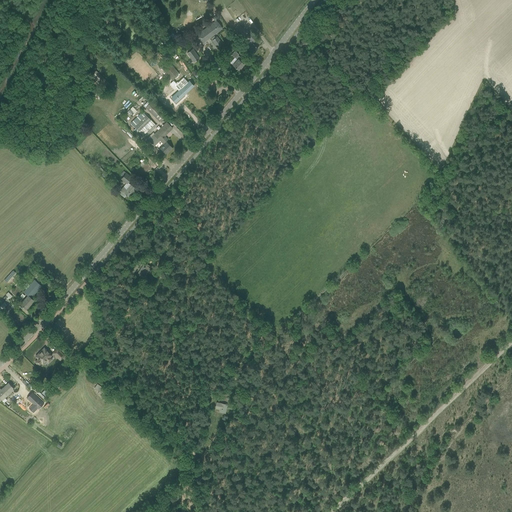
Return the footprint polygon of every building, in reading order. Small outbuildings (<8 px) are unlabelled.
[(196,36),(202,44),(222,29),(216,21),(196,36)] [(232,31),(238,36),(244,29),(238,24),(232,31)] [(253,44),(257,39),(249,32),(246,36),(250,40),(245,45),(248,48),(248,49),(253,54),(258,48),(253,44)] [(212,40),(217,48),(222,44),(216,37),(212,40)] [(187,53),(194,62),(199,58),(192,49),(187,53)] [(240,61),(242,59),(238,55),(238,54),(235,51),(231,55),(234,58),(230,63),(234,67),(238,70),(244,64),(240,61)] [(169,63),(162,69),(172,80),(179,74),(172,66),(169,63)] [(197,70),(193,74),(198,78),(202,74),(197,70)] [(173,80),(170,83),(175,89),(176,87),(179,91),(173,96),(171,97),(174,100),(176,102),(193,86),(189,81),(188,82),(183,77),(176,84),(173,80)] [(149,103),(145,107),(159,122),(165,116),(153,104),(151,102),(149,103)] [(132,107),(128,111),(129,112),(132,115),(136,111),(132,107)] [(143,112),(131,123),(138,131),(144,137),(150,132),(156,125),(154,123),(153,123),(150,120),(143,112)] [(166,122),(158,130),(161,133),(164,136),(172,128),(166,122)] [(161,133),(158,130),(149,139),(154,146),(160,140),(164,145),(159,150),(163,155),(168,151),(169,152),(172,148),(166,141),(167,139),(164,136),(161,133)] [(121,179),(123,181),(127,184),(132,178),(126,173),(121,179)] [(118,192),(120,194),(124,197),(126,195),(126,196),(127,195),(129,197),(136,189),(130,185),(126,189),(123,187),(118,192)] [(138,277),(139,276),(143,279),(150,268),(146,265),(147,264),(144,262),(136,275),(136,276),(136,275),(138,277)] [(4,280),(6,282),(14,274),(12,272),(4,280)] [(33,300),(31,298),(41,286),(34,280),(23,292),(28,296),(20,304),(26,309),(29,306),(33,300)] [(51,359),(49,357),(51,355),(44,348),(36,356),(38,359),(35,362),(39,365),(42,362),(42,363),(45,359),(48,362),(51,359)] [(60,360),(64,355),(57,348),(53,353),(60,360)] [(0,398),(0,399),(2,397),(4,399),(14,389),(8,383),(0,390),(0,398)] [(94,388),(106,396),(108,392),(97,384),(94,388)] [(32,392),(27,398),(33,404),(29,408),(33,412),(37,408),(38,409),(44,403),(32,392)] [(219,412),(225,413),(226,413),(227,405),(224,404),(216,402),(215,409),(219,410),(219,412)]
